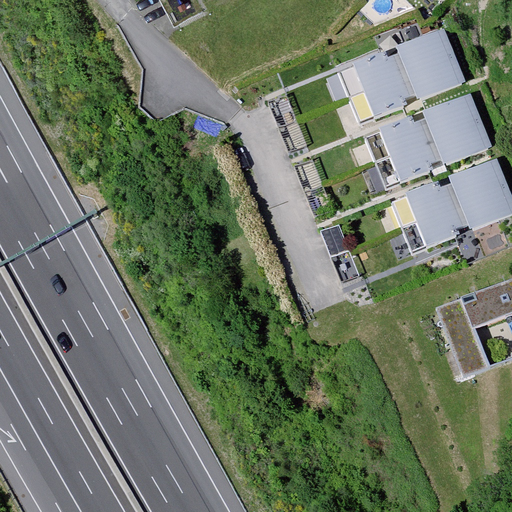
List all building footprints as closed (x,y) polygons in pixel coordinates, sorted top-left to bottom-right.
[(196,0),(159,0),(178,35),(207,20),(196,0)] [(449,36),(341,77),(360,126),(468,84),(449,36)] [(307,92),(274,105),(292,150),(325,138),(307,92)] [(477,101),(368,142),(387,190),(495,149),(477,101)] [(334,157),(301,169),(318,215),(351,202),(334,157)] [(511,192),(501,163),(393,204),(411,252),(511,213),(511,192)] [(361,218),(328,231),(346,277),(379,264),(361,218)] [(511,273),(430,306),(457,372),(511,349),(511,325),(507,314),(511,311),(511,273)]
